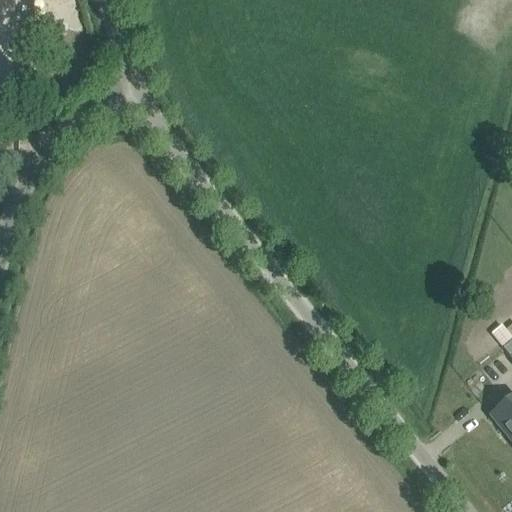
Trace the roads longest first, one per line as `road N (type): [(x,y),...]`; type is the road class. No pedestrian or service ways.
road 1 (unclassified): [(465,511),(193,177),(136,89)]
road 2 (unclassified): [(0,252),(40,158),(72,125),(136,89)]
